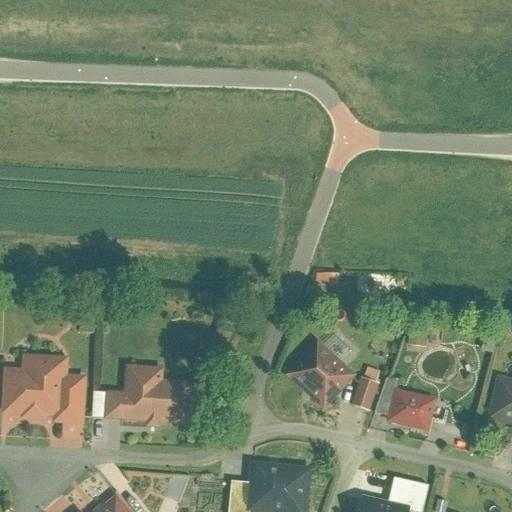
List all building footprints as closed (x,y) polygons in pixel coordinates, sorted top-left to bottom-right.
[(315,345),(281,381),(323,420),(356,384),(315,345)] [(21,378),(3,377),(1,423),(22,424),(21,428),(52,429),(52,434),(86,435),(88,382),(68,382),(68,365),(22,363),(21,378)] [(105,397),(105,421),(122,421),(122,428),(148,428),(148,433),(161,433),(161,430),(185,430),(185,385),(163,385),(163,371),(125,371),(125,397),(105,397)] [(371,412),(375,383),(361,381),(357,410),(371,412)] [(511,387),(495,383),(484,424),(511,431),(511,387)] [(435,405),(392,396),(385,433),(428,441),(435,405)] [(308,511),(312,472),(249,466),(244,511),(308,511)] [(409,511),(411,502),(362,493),(357,511),(409,511)] [(127,511),(117,498),(98,511),(127,511)]
